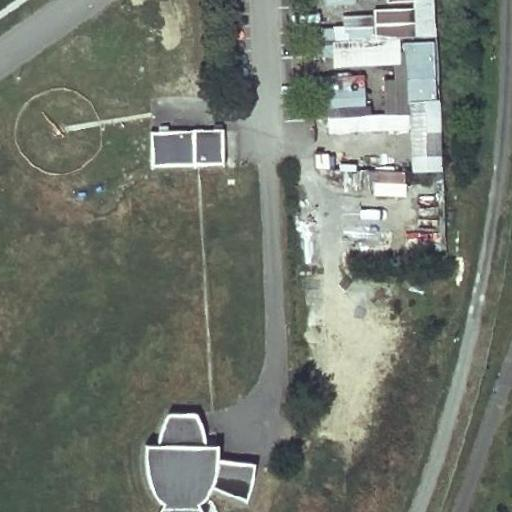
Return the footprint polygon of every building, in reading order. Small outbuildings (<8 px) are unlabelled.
[(401,42),(438,39),(434,0),(316,0),(317,14),(340,12),(342,29),(323,30),(327,72),(403,66),(401,42)] [(409,175),(440,175),(439,44),(408,44),(409,175)] [(350,137),(408,136),(406,68),(386,69),(388,118),(366,118),(364,79),(322,80),(323,113),(349,112),(350,137)] [(225,131),(152,133),(154,165),(224,166),(225,131)] [(207,446),(197,414),(170,413),(160,435),(159,439),(159,446),(148,445),(149,471),(150,479),(152,486),(155,492),(158,497),(162,501),(166,505),(162,511),(202,511),(199,504),(206,499),(210,494),(213,487),(248,502),(255,464),(219,461),(220,447),(207,446)]
